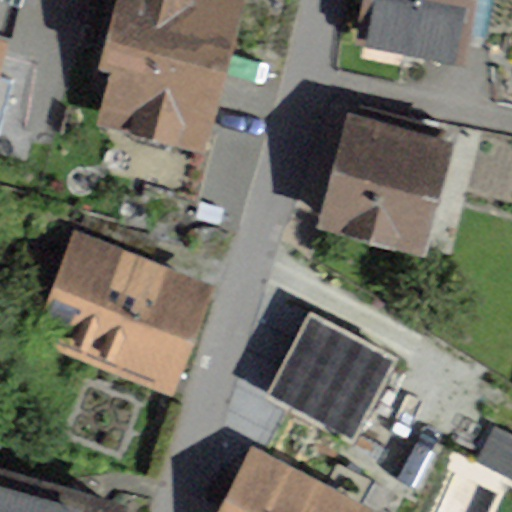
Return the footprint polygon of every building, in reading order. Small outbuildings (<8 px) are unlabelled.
[(129,0),(116,53),(128,56),(113,115),(187,135),(222,0),(129,0)] [(452,31),(457,0),(380,0),(373,40),(447,54),(452,31)] [(438,122),(364,107),(337,212),(409,232),(438,122)] [(89,219),(43,338),(158,383),(192,296),(139,275),(153,238),(89,219)] [(310,312),(289,365),(342,386),(363,333),(310,312)] [(487,463),(511,475),(511,439),(502,434),(487,463)] [(239,499),(231,511),(357,511),(373,482),(338,464),(325,488),(251,450),(228,493),(239,499)] [(0,476),(0,511),(112,511),(113,508),(0,476)]
